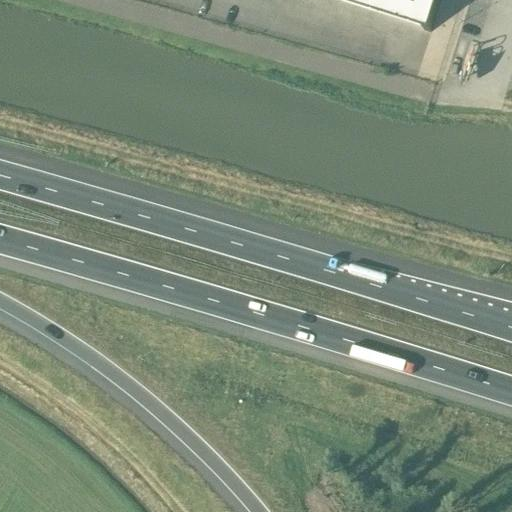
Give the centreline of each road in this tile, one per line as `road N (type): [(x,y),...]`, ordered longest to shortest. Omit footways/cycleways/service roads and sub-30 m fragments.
road 1 (motorway): [(0,244),(511,396)]
road 2 (motorway): [(511,330),(0,182)]
road 3 (unclassified): [(87,0),(430,93)]
road 4 (motorway): [(0,301),(134,392),(257,511)]
